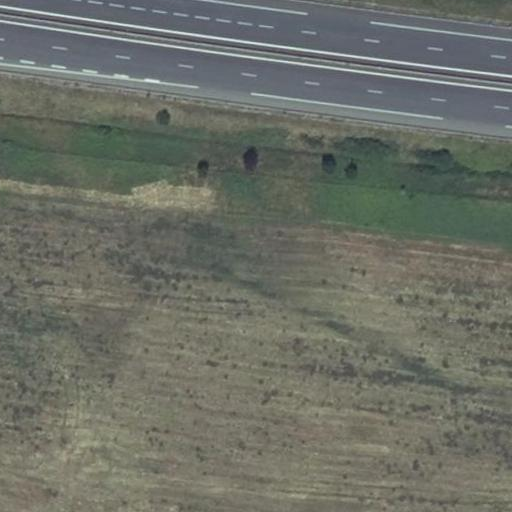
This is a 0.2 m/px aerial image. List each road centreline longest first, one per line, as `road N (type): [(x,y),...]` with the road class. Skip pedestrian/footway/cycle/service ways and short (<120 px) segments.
road 1 (trunk): [(0,38),(511,106)]
road 2 (trunk): [(511,58),(87,0)]
